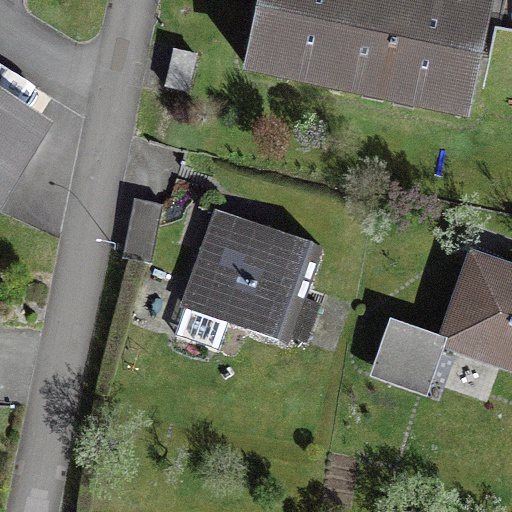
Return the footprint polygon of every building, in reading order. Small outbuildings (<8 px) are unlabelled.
[(489,13),(428,0),(261,0),(247,66),(250,67),(253,55),(289,63),(286,74),(429,105),(432,93),(468,101),(465,113),(468,113),(489,13)] [(511,95),(511,38),(495,35),(484,89),(511,95)] [(195,56),(173,51),(165,87),(187,92),(195,56)] [(0,195),(15,171),(7,165),(33,122),(0,101),(0,195)] [(163,205),(133,199),(122,258),(151,264),(163,205)] [(175,336),(218,351),(228,322),(286,343),(319,250),(218,214),(175,336)] [(511,275),(474,262),(446,342),(511,365),(511,275)]
